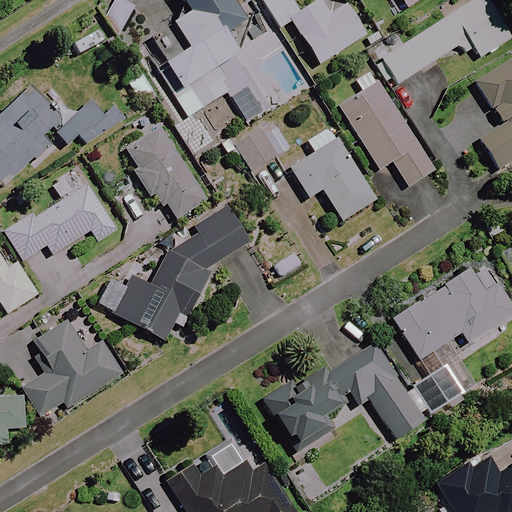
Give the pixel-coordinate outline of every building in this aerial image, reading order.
[(182,93),(173,98),(188,121),(231,94),(217,71),(239,56),(227,36),(229,35),(245,24),(233,5),(230,0),(178,0),(189,17),(173,27),(188,52),(165,67),(182,93)] [(300,15),(289,0),(267,0),(262,4),(280,31),(291,24),(319,67),(365,37),(346,7),(329,18),(319,3),(300,15)] [(511,38),(511,37),(487,0),(476,0),(375,66),(383,79),(390,75),(398,87),(460,46),(465,53),(472,49),(479,60),(511,38)] [(425,0),(399,0),(406,11),(425,0)] [(511,59),(475,85),(503,127),(479,142),(499,173),(511,164),(511,59)] [(435,173),(380,85),(340,110),(378,173),(392,165),(407,190),(435,173)] [(43,138),(50,130),(67,147),(79,137),(91,150),(125,121),(114,109),(104,118),(90,102),(68,122),(60,115),(30,86),(0,117),(0,182),(6,188),(34,159),(38,163),(53,147),(43,138)] [(289,150),(272,123),(259,132),(255,125),(221,146),(227,156),(236,150),(251,174),(289,150)] [(207,202),(162,127),(125,149),(138,170),(134,172),(156,209),(165,203),(176,221),(207,202)] [(375,202),(336,140),(289,170),(308,200),(321,192),(341,224),(375,202)] [(114,233),(87,188),(29,223),(27,221),(5,234),(23,263),(47,248),(52,257),(91,233),(97,244),(114,233)] [(250,245),(227,207),(194,227),(199,237),(166,257),(150,287),(132,277),(111,316),(165,344),(175,325),(184,330),(211,279),(207,272),(250,245)] [(8,271),(0,259),(0,304),(7,316),(38,297),(17,265),(8,271)] [(461,334),(468,346),(511,319),(511,307),(484,263),(392,321),(417,361),(427,378),(411,388),(429,417),(475,388),(447,343),(461,334)] [(86,355),(66,324),(35,344),(42,357),(35,362),(44,377),(22,390),(40,419),(64,405),(67,411),(123,376),(104,344),(86,355)] [(424,424),(374,346),(327,376),(321,367),(264,403),(296,455),(329,434),(321,420),(346,404),(342,398),(349,394),(358,408),(369,401),(395,442),(424,424)] [(25,429),(23,400),(0,401),(0,446),(8,446),(6,430),(25,429)] [(250,476),(230,444),(208,458),(215,470),(199,480),(191,467),(166,483),(183,511),(292,511),(265,467),(250,476)] [(490,511),(480,496),(456,511),(490,511)]
